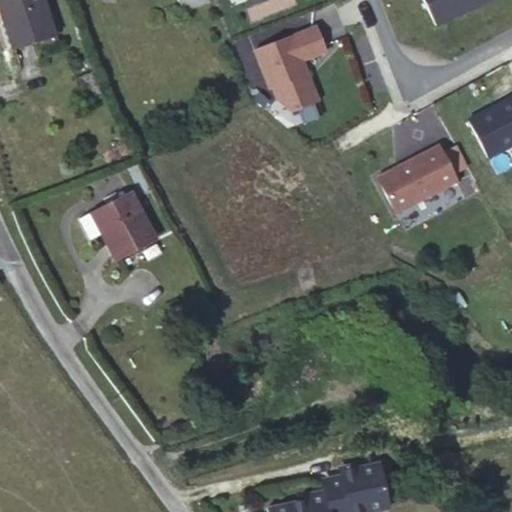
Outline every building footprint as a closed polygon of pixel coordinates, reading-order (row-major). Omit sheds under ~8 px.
[(41,0),(0,0),(0,8),(13,48),(53,37),(41,0)] [(422,0),(434,24),(484,0),(422,0)] [(314,25),(253,49),(268,87),(270,86),(275,98),(289,110),(316,99),(301,59),(324,50),(314,25)] [(511,95),(467,120),(487,158),(511,144),(511,95)] [(438,145),(376,178),(395,213),(456,181),(438,145)] [(128,191),(91,211),(116,258),(152,239),(128,191)] [(340,482),(321,486),(322,491),(325,511),(366,511),(386,508),(377,463),(355,468),(338,471),(339,475),(340,482)] [(340,482),(339,475),(320,479),(321,486),(340,482)] [(325,511),(322,491),(302,495),(303,500),(264,508),(264,511),(325,511)]
